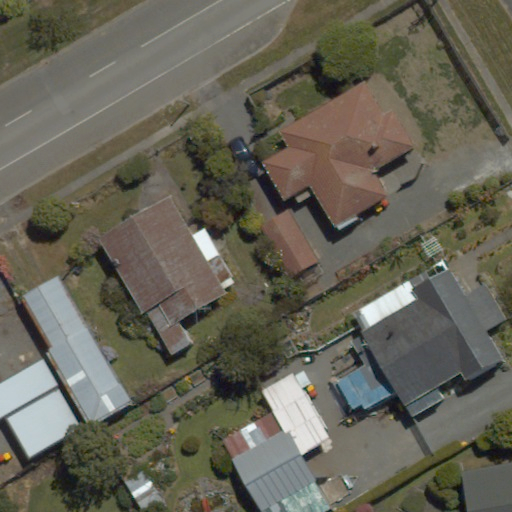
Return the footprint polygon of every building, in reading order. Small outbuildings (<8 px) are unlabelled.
[(265,163),(287,204),(313,189),(340,237),(396,205),(377,170),(412,151),(372,80),(281,130),(291,148),(265,163)] [(191,325),(231,303),(179,207),(110,245),(173,361),(202,345),(191,325)] [(297,208),(261,229),(293,284),(329,263),(297,208)] [(342,381),(365,419),(400,398),(413,419),(511,358),(511,347),(456,255),(352,318),(378,360),(342,381)] [(63,279),(21,304),(99,434),(140,409),(63,279)] [(241,432),(253,456),(236,464),(259,511),(329,511),(332,511),(294,435),(274,445),(262,421),(241,432)] [(174,511),(141,455),(117,469),(142,511),(174,511)] [(511,511),(511,482),(470,487),(472,511),(511,511)]
